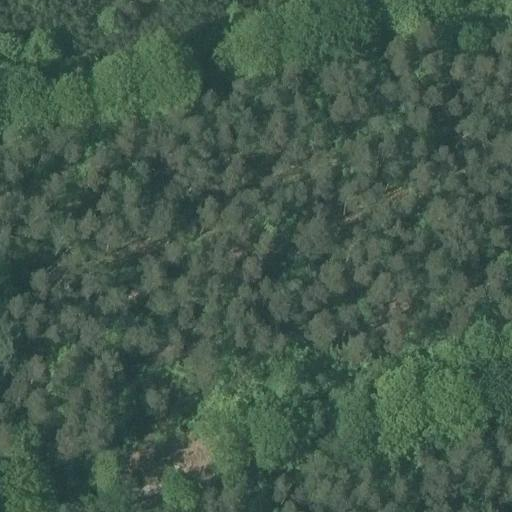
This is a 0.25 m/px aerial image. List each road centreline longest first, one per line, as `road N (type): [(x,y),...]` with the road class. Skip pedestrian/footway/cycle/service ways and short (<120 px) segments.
road 1 (track): [(511,12),(148,113),(0,126)]
road 2 (track): [(511,409),(75,511)]
